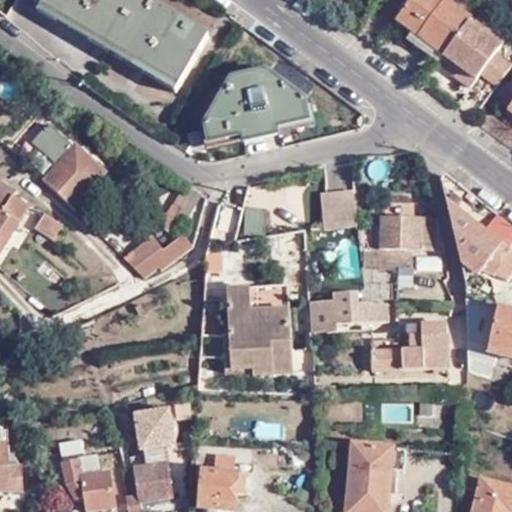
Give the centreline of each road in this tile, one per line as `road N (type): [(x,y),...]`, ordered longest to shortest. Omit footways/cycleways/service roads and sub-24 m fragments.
road 1 (residential): [(0,49),(213,188),(429,124)]
road 2 (residential): [(269,0),(429,124)]
